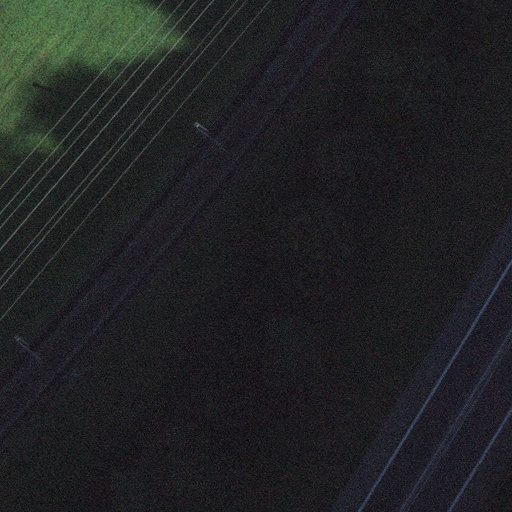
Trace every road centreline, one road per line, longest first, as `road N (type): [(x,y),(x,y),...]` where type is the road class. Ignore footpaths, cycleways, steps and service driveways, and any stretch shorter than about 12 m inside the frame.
road 1 (trunk): [(511,292),(377,511)]
road 2 (trunk): [(428,511),(511,378)]
